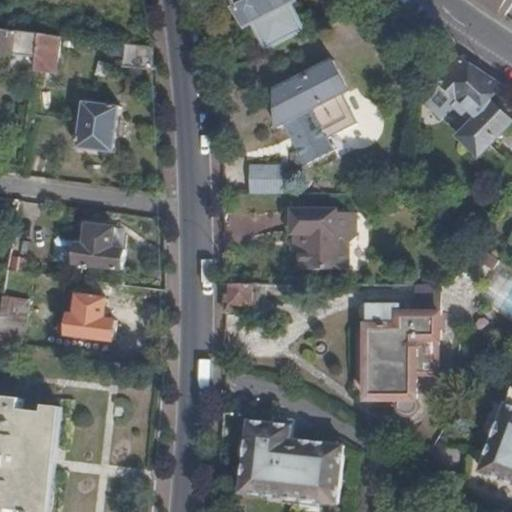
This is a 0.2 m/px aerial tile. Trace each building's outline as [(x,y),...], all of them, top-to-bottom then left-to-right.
[(270,54),(308,35),(294,6),(298,3),(296,0),(234,0),(249,29),(256,25),(270,54)] [(511,0),(482,0),(505,14),(511,1),(511,0)] [(43,36),(0,31),(0,54),(13,57),(14,54),(40,58),(43,36)] [(59,73),(64,38),(43,36),(40,58),(39,71),(59,73)] [(156,69),(154,49),(126,46),(124,66),(156,69)] [(491,97),(505,85),(464,59),(441,81),(459,102),(471,115),(491,97)] [(353,86),(341,63),(281,94),(282,102),(276,104),(274,111),(277,116),(282,121),(282,127),(292,123),(302,143),(300,150),(302,153),(306,153),(310,159),(337,145),(330,134),(361,118),(345,90),(353,86)] [(480,156),(511,123),(511,118),(491,97),(471,115),(459,102),(455,106),(472,122),(459,136),(480,156)] [(123,108),(87,104),(81,149),(117,153),(123,108)] [(257,194),(289,193),(288,165),(257,165),(257,194)] [(302,267),(350,267),(352,240),(358,234),(358,211),(341,211),(341,207),(295,208),(295,234),(302,233),(302,267)] [(78,264),(125,268),(129,250),(116,248),(117,227),(90,224),(89,236),(81,235),(78,264)] [(483,266),(486,263),(493,267),(498,259),(480,247),(471,259),(483,266)] [(11,254),(9,270),(28,272),(29,256),(11,254)] [(262,283),(228,282),(228,311),(262,311),(262,283)] [(73,334),(119,339),(122,320),(110,318),(112,299),(85,295),(85,305),(77,305),(73,334)] [(36,301),(11,298),(5,341),(30,344),(36,301)] [(404,312),(405,303),(371,303),(369,397),(419,398),(419,373),(440,374),(440,338),(443,337),(443,312),(404,312)] [(228,344),(250,345),(252,318),(230,317),(228,344)] [(511,389),(502,418),(496,434),(483,468),(511,479),(511,389)] [(7,407),(0,406),(0,511),(9,511),(10,509),(28,511),(27,511),(35,511),(37,511),(40,511),(42,498),(49,499),(56,427),(52,426),(53,413),(49,412),(26,409),(27,397),(8,396),(7,407)] [(50,407),(49,412),(53,413),(52,426),(56,427),(49,499),(42,498),(40,511),(56,511),(67,409),(50,407)] [(251,423),(251,427),(284,431),(293,432),(294,419),(272,416),(271,425),(251,423)] [(496,434),(502,418),(496,416),(490,431),(496,434)] [(284,431),(251,427),(249,438),(247,455),(243,489),(284,494),(320,498),(340,500),(346,446),(292,440),(293,432),(284,431)] [(247,455),(249,438),(242,437),(240,454),(247,455)] [(319,504),(320,498),(284,494),(284,500),(319,504)]
